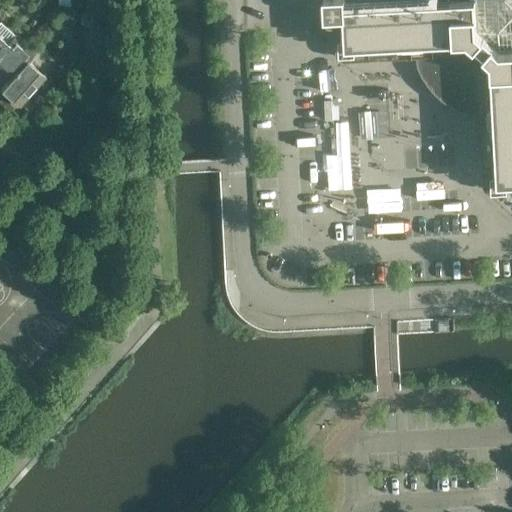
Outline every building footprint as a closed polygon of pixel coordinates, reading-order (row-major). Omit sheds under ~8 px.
[(511,0),(324,0),(325,16),(344,15),(345,59),(415,56),(420,67),(429,84),(441,97),(452,105),(468,111),(480,111),(483,182),(511,180),(511,0)] [(0,64),(3,68),(24,44),(15,35),(8,43),(0,35),(0,64)] [(24,44),(3,68),(12,76),(0,89),(18,106),(45,76),(27,60),(34,52),(24,44)] [(327,226),(358,226),(358,209),(327,210),(327,226)] [(448,318),(437,318),(438,330),(448,329),(448,318)]
